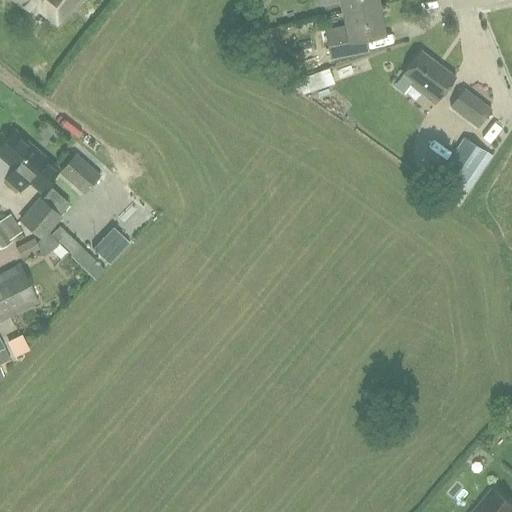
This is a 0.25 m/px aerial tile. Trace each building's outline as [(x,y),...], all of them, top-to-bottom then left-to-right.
[(56,24),(75,0),(14,0),(32,15),(37,10),(44,15),(56,24)] [(77,33),(106,1),(104,0),(90,0),(68,25),(77,33)] [(343,13),(378,6),(377,0),(318,0),(320,4),(340,0),(343,13)] [(378,6),(343,13),(346,26),(325,30),(331,58),(360,52),(357,40),(384,34),(378,6)] [(435,104),(455,77),(420,50),(393,86),(404,94),(411,85),(435,104)] [(335,83),(330,70),(329,68),(297,79),(302,94),(335,83)] [(450,106),(477,127),(491,109),(463,89),(450,106)] [(22,174),(40,190),(58,171),(14,131),(0,146),(0,153),(9,162),(1,170),(14,183),(22,174)] [(463,137),(442,169),(449,174),(464,184),(487,152),(463,137)] [(59,172),(83,193),(99,175),(75,154),(59,172)] [(449,174),(438,189),(453,200),(464,184),(449,174)] [(21,221),(41,239),(60,217),(40,199),(21,221)] [(20,233),(10,216),(0,221),(0,249),(11,242),(9,239),(20,233)] [(98,277),(105,270),(77,242),(59,225),(49,235),(58,245),(70,257),(69,257),(94,281),(98,277)] [(112,230),(91,251),(108,266),(129,245),(112,230)] [(21,260),(38,252),(35,244),(32,239),(15,247),(21,260)] [(19,265),(0,274),(0,293),(11,316),(37,303),(38,303),(19,265)] [(0,338),(0,321),(11,316),(0,293),(0,349),(4,347),(0,338)] [(14,356),(32,348),(25,331),(7,340),(14,356)] [(510,511),(511,510),(511,504),(494,489),(474,511),(510,511)]
